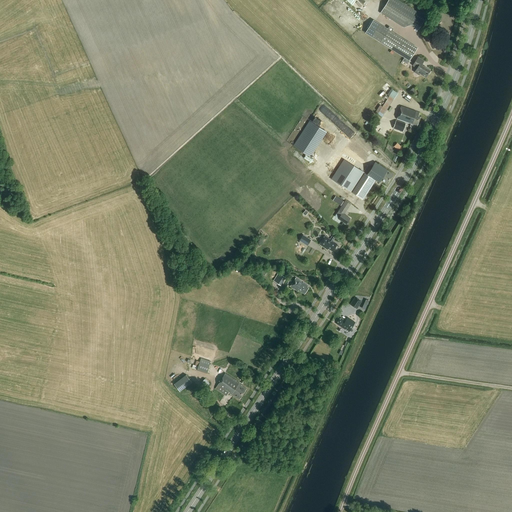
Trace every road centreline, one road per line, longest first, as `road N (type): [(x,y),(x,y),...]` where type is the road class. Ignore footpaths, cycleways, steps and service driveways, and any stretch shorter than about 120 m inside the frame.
road 1 (secondary): [(187,511),(431,133),(478,0)]
road 2 (unclassified): [(340,511),(511,115)]
